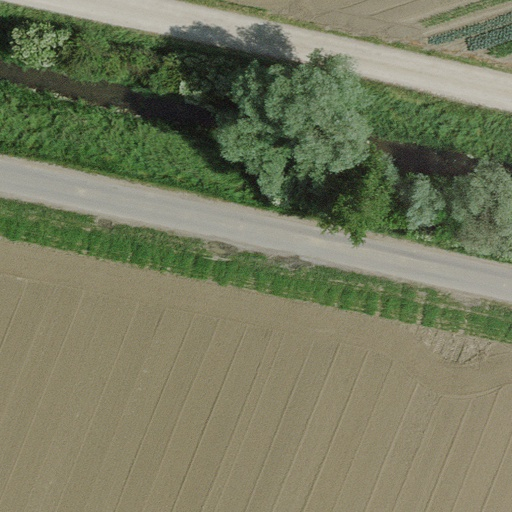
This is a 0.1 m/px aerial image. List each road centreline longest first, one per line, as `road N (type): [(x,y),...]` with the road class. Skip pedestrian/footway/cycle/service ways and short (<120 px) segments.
road 1 (track): [(511,298),(0,190)]
road 2 (track): [(80,0),(511,90)]
